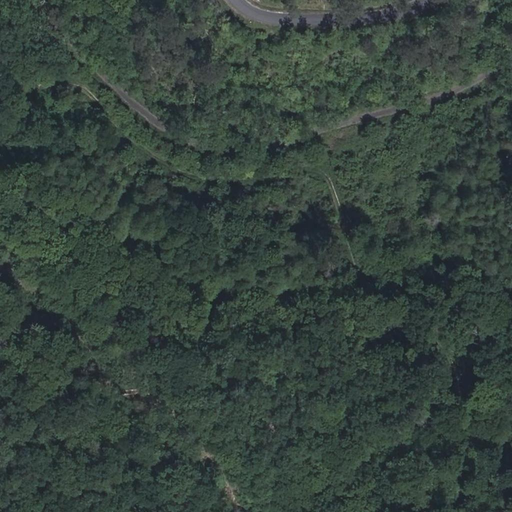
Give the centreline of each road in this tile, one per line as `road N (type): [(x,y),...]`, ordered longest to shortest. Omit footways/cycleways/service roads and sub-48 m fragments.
road 1 (unclassified): [(40,0),(99,71),(155,120),(220,153),(330,135),(479,81),(511,58)]
road 2 (track): [(0,270),(115,377),(155,395),(244,511)]
road 3 (tertiary): [(236,0),(274,20),(365,18),(427,0)]
